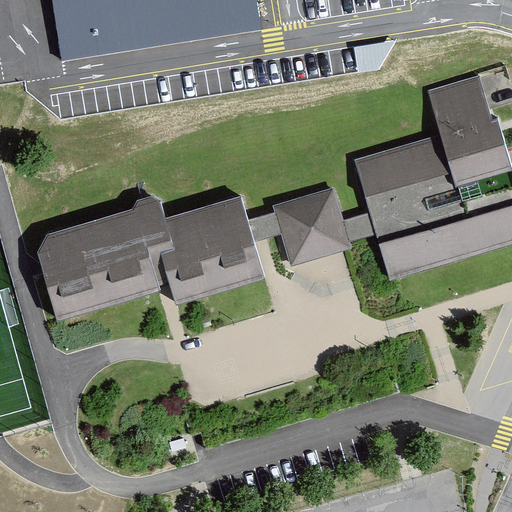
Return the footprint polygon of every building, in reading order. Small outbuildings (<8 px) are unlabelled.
[(385,283),(511,245),(511,173),(496,121),(491,123),(477,78),(422,95),(435,139),(349,164),(367,224),(373,244),(385,283)] [(287,271),(349,255),(348,250),(343,229),(333,191),(271,207),(272,213),(277,233),(287,271)] [(248,219),(241,198),(161,221),(154,196),(135,202),(127,211),(44,236),(37,255),(56,321),(158,290),(164,311),(266,280),(254,240),(248,219)] [(272,213),(248,219),(254,240),(277,233),(272,213)] [(343,229),(348,250),(373,244),(367,224),(343,229)]
